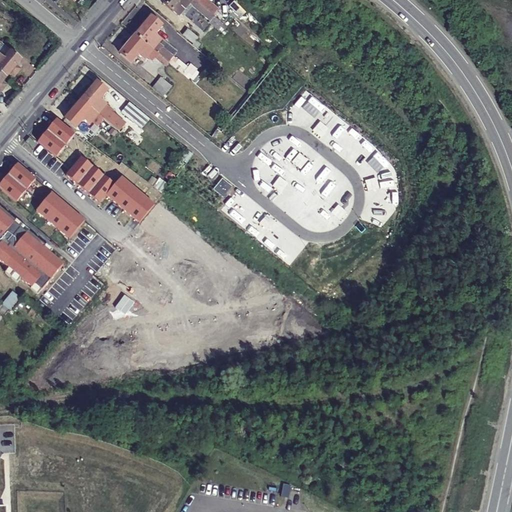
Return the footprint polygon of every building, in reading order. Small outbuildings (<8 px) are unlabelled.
[(214,17),(194,0),(164,0),(162,3),(179,16),(189,4),(195,10),(196,8),(204,15),(202,17),(209,23),(214,17)] [(194,0),(214,17),(221,9),(214,3),(212,6),(204,0),(194,0)] [(151,17),(135,36),(169,65),(188,80),(196,70),(190,65),(187,68),(178,60),(177,60),(163,48),(158,43),(161,40),(155,35),(162,26),(151,17)] [(169,65),(135,36),(120,54),(131,63),(138,55),(144,60),(148,56),(152,60),(155,57),(167,67),(169,65)] [(0,72),(7,78),(10,74),(14,77),(20,70),(16,67),(21,61),(11,53),(5,61),(0,56),(0,72)] [(97,83),(81,101),(109,124),(113,128),(119,132),(125,125),(105,108),(107,106),(100,100),(107,92),(97,83)] [(156,83),(151,88),(162,97),(166,91),(156,83)] [(106,137),(113,128),(109,124),(81,101),(65,119),(76,128),(83,120),(99,133),(100,132),(106,137)] [(141,113),(130,104),(122,113),(134,122),(141,113)] [(70,146),(78,137),(61,123),(53,132),(70,146)] [(93,138),(88,143),(100,153),(105,148),(93,138)] [(15,292),(0,309),(0,315),(4,319),(21,297),(15,292)]
